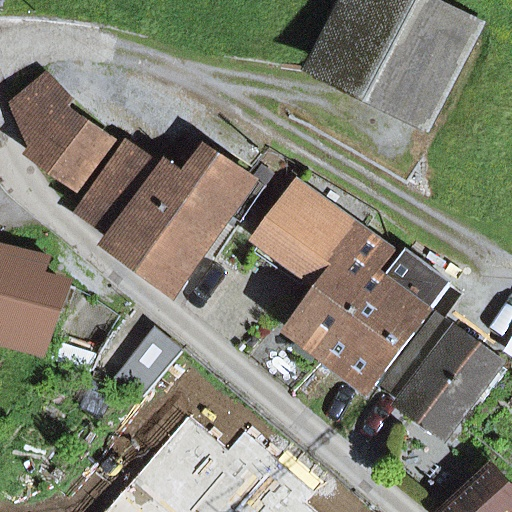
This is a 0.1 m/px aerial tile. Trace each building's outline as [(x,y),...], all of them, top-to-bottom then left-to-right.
[(426,0),(354,0),(324,62),(432,114),(476,25),(426,0)] [(423,132),(432,114),(324,62),(316,80),(423,132)] [(14,106),(38,152),(70,109),(75,101),(48,76),(14,106)] [(114,142),(70,109),(38,152),(83,188),(114,142)] [(229,212),(252,177),(193,137),(180,156),(199,170),(191,182),(169,167),(124,233),(118,243),(179,288),(229,212)] [(131,140),(86,207),(124,233),(169,167),(131,140)] [(267,187),(252,177),(229,212),(243,222),(267,187)] [(330,280),(362,235),(300,191),(267,237),(330,280)] [(330,280),(296,328),(335,356),(389,277),(381,272),(391,256),(362,235),(330,280)] [(6,244),(0,259),(0,336),(40,352),(65,286),(28,271),(34,256),(6,244)] [(452,284),(407,251),(389,277),(335,356),(379,387),(452,284)] [(406,404),(447,434),(477,394),(499,364),(500,363),(438,317),(388,386),(409,401),(406,404)] [(157,331),(120,379),(146,398),(184,353),(157,331)] [(477,394),(485,400),(508,371),(499,364),(477,394)] [(447,511),(511,511),(511,486),(495,468),(447,511)]
